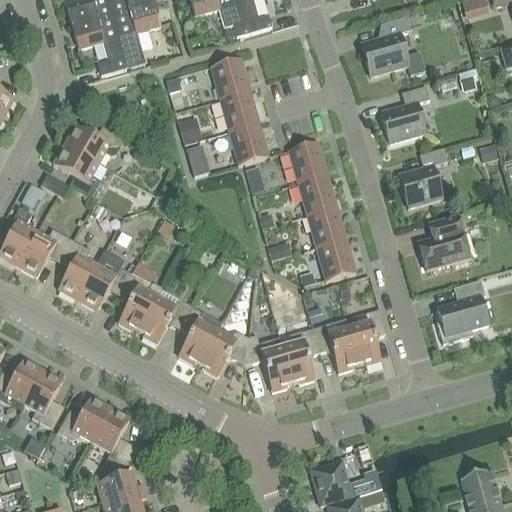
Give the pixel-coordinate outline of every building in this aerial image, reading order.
[(65,9),(72,31),(111,20),(105,0),(88,0),(89,2),(65,9)] [(105,0),(111,20),(153,8),(151,0),(105,0)] [(235,0),(188,0),(194,20),(218,13),(223,32),(232,29),(236,41),(246,38),(235,0)] [(235,0),(246,38),(271,31),(268,19),(258,22),(253,3),(264,0),(235,0)] [(511,0),(491,0),(495,11),(511,6),(511,9),(511,0)] [(153,8),(111,20),(126,73),(145,67),(136,37),(160,30),(153,8)] [(126,73),(111,20),(72,31),(78,53),(102,47),(107,65),(97,68),(100,80),(126,73)] [(398,38),(410,34),(407,21),(382,28),(386,41),(361,48),(370,80),(407,70),(410,80),(424,76),(419,56),(404,60),(398,38)] [(511,48),(499,53),(505,74),(511,71),(511,48)] [(240,62),(210,71),(219,104),(249,95),(240,62)] [(166,84),(169,96),(181,93),(177,81),(166,84)] [(417,108),(429,104),(425,90),(401,97),(405,110),(380,117),(389,147),(425,137),(417,108)] [(0,120),(3,122),(14,102),(0,94),(0,120)] [(229,136),(258,128),(249,95),(219,104),(229,136)] [(178,126),(184,148),(203,143),(196,121),(178,126)] [(238,169),(243,168),(268,161),(258,128),(229,136),(238,169)] [(115,159),(124,143),(102,130),(96,141),(74,129),(63,149),(98,168),(104,158),(109,160),(115,159)] [(318,146),(288,155),(297,187),(327,179),(318,146)] [(98,168),(63,149),(53,168),(74,180),(69,191),(90,203),(100,185),(92,180),(98,168)] [(187,155),(194,181),(209,177),(202,151),(187,155)] [(419,159),(423,172),(398,180),(407,212),(442,202),(432,170),(447,166),(443,152),(419,159)] [(245,175),(252,199),(264,195),(257,172),(245,175)] [(69,191),(47,179),(41,190),(62,202),(69,191)] [(327,179),(297,187),(306,220),(336,211),(327,179)] [(336,211),(306,220),(316,252),(346,244),(336,211)] [(13,225),(16,227),(0,255),(0,261),(17,271),(36,236),(25,230),(31,219),(20,212),(13,225)] [(467,233),(463,217),(428,227),(432,242),(417,247),(426,275),(469,262),(461,234),(467,233)] [(36,236),(17,271),(36,282),(48,260),(59,266),(71,244),(52,234),(48,243),(36,236)] [(69,272),(57,293),(77,304),(96,269),(85,263),(90,254),(71,244),(59,266),(69,272)] [(325,285),(355,277),(346,244),(316,252),(325,285)] [(119,299),(131,277),(111,266),(106,275),(96,269),(77,304),(97,315),(108,294),(119,299)] [(119,299),(129,305),(118,327),(132,335),(133,332),(138,335),(161,294),(161,292),(153,288),(152,289),(131,277),(119,299)] [(457,307),(436,313),(440,326),(436,327),(442,348),(472,340),(470,334),(488,329),(480,301),(484,300),(480,284),(453,292),(457,307)] [(142,341),(157,348),(169,327),(179,333),(191,311),(180,304),(161,294),(138,335),(144,338),(142,341)] [(212,322),(191,311),(179,333),(190,339),(178,360),(192,368),(193,366),(199,369),(217,336),(207,331),(212,322)] [(358,330),(348,333),(358,369),(364,367),(365,369),(380,365),(374,341),(385,338),(378,314),(356,320),(358,330)] [(358,369),(348,333),(345,323),(324,329),(312,333),(319,357),(331,354),(337,377),(353,373),(352,370),(358,369)] [(319,357),(312,333),(289,339),(292,349),(282,352),(292,387),(298,386),(299,388),(314,384),(308,360),(319,357)] [(229,360),(245,369),(248,342),(238,336),(225,340),(217,336),(199,369),(204,372),(203,374),(217,382),(229,360)] [(248,342),(245,369),(262,364),(271,396),(287,392),(286,389),(292,387),(282,352),(279,342),(258,347),(256,340),(248,342)] [(0,380),(0,404),(8,409),(12,402),(24,409),(43,374),(23,363),(12,383),(2,377),(0,380)] [(43,374),(24,409),(35,416),(32,422),(39,426),(50,432),(62,410),(52,404),(62,385),(43,374)] [(57,436),(71,444),(77,443),(79,440),(91,447),(110,412),(91,401),(80,420),(69,414),(57,436)] [(139,453),(130,448),(119,442),(130,423),(110,412),(91,447),(110,457),(106,464),(121,472),(130,471),(139,453)] [(320,510),(326,509),(352,502),(342,465),(310,474),(320,510)] [(493,476),(462,485),(469,511),(511,511),(511,507),(503,510),(493,476)] [(96,488),(102,509),(130,501),(128,495),(135,493),(131,477),(96,488)] [(102,509),(103,511),(140,511),(139,506),(132,508),(130,501),(102,509)] [(361,511),(358,501),(352,503),(352,502),(326,509),(326,511),(361,511)]
